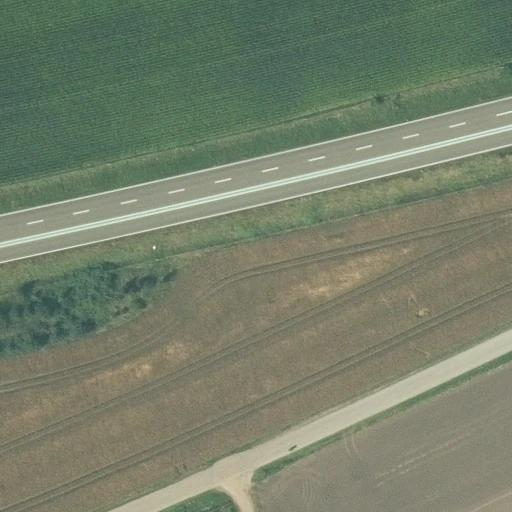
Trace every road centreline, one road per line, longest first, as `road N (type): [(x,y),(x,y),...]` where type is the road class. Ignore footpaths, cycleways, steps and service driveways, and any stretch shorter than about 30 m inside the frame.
road 1 (trunk): [(511,108),(0,227)]
road 2 (trunk): [(0,252),(511,133)]
road 3 (unclassified): [(233,471),(511,338)]
